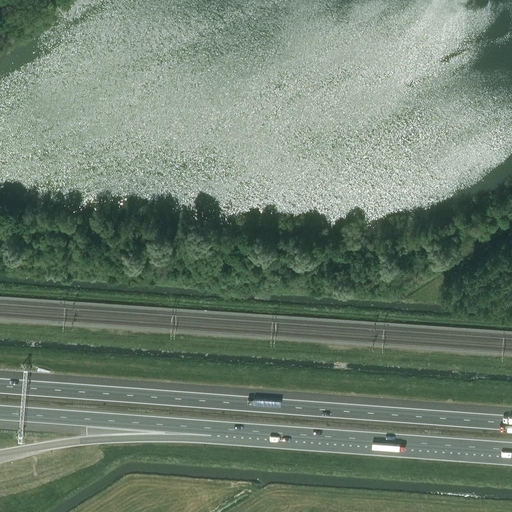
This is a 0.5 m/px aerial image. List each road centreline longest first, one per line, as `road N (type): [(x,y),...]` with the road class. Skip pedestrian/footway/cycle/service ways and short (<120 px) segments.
road 1 (motorway): [(511,424),(0,386)]
road 2 (motorway): [(255,428),(511,449)]
road 3 (motorway): [(0,411),(255,428)]
road 4 (motorway): [(50,445),(207,439),(255,428)]
